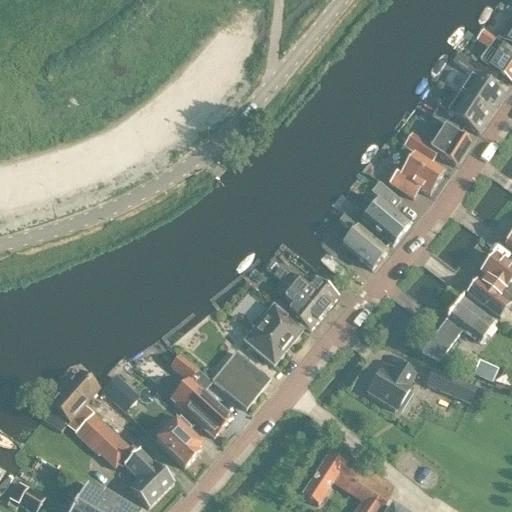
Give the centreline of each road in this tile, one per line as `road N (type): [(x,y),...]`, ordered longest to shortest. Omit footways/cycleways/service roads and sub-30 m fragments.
road 1 (tertiary): [(179,511),(362,303),(511,103)]
road 2 (unclassified): [(199,153),(124,202),(0,246)]
road 3 (unclassified): [(199,153),(286,70),(344,0)]
road 4 (unknown): [(303,372),(448,511)]
